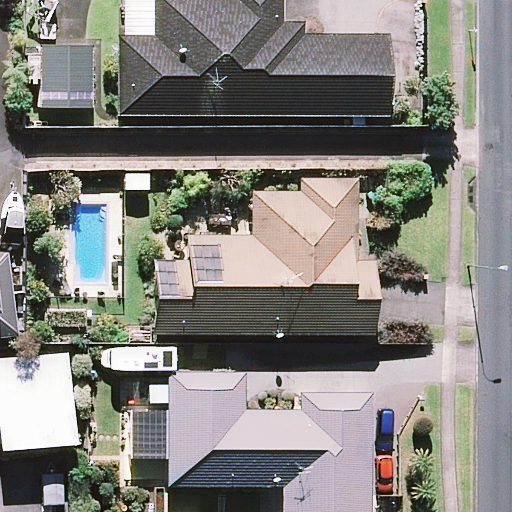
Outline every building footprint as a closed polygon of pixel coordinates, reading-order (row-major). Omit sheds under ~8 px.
[(151,0),(151,40),(117,40),(116,118),(382,121),(383,39),(278,37),(278,0),(151,0)] [(88,49),(38,49),(38,109),(88,108),(88,49)] [(352,184),(295,183),(295,192),(248,192),(247,238),(183,238),(183,263),(151,263),(150,335),(368,336),(369,264),(351,264),(352,184)] [(60,356),(0,361),(0,451),(68,446),(60,356)] [(239,414),(239,378),(166,378),(166,487),(280,487),(280,511),(366,511),(367,395),(301,395),(301,414),(239,414)]
